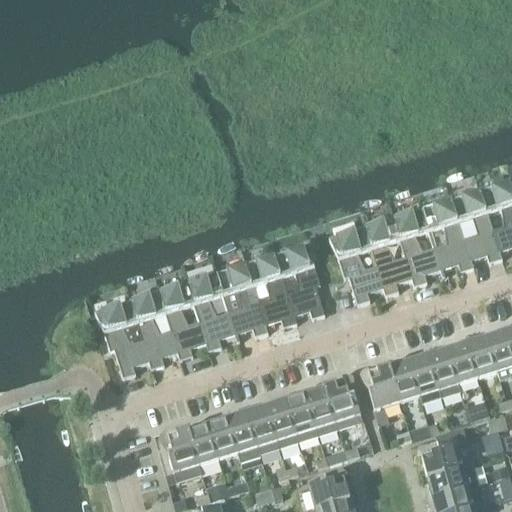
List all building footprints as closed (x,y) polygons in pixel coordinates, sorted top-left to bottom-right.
[(511,188),(480,199),(487,219),(488,218),(493,235),(492,235),(499,257),(500,257),(508,254),(507,245),(511,243),(511,188)] [(480,199),(452,208),(458,228),(459,227),(464,244),(463,244),(470,266),(471,266),(480,263),(478,255),(484,253),(489,268),(502,264),(500,257),(499,257),(492,235),(493,235),(488,218),(487,219),(480,199)] [(452,208),(423,217),(444,283),(445,282),(443,275),(451,272),(450,264),(455,262),(460,277),(474,273),(471,266),(470,266),(463,244),(464,244),(459,227),(458,228),(452,208)] [(423,217),(394,226),(401,246),(399,246),(404,262),(406,262),(413,284),(411,285),(414,292),(427,288),(422,272),(428,270),(432,278),(440,276),(442,283),(444,283),(423,217)] [(394,226),(366,235),(372,255),(371,255),(376,271),(377,271),(384,293),(383,294),(385,301),(398,297),(393,281),(399,279),(403,287),(411,285),(413,284),(406,262),(404,262),(399,246),(401,246),(394,226)] [(372,255),(366,235),(329,246),(338,266),(344,283),(348,282),(357,310),(370,306),(365,290),(371,288),(374,296),(383,294),(384,293),(377,271),(376,271),(371,255),(372,255)] [(311,252),(275,264),(281,284),(282,283),(287,299),(286,300),(293,322),(294,321),(303,319),(301,310),(307,308),(312,324),(325,320),(316,292),(320,291),(315,273),(311,252)] [(275,264),(246,273),(252,293),(254,292),(259,308),(257,309),(264,331),(266,330),(274,328),(273,319),(279,317),(283,333),(297,329),(294,321),(293,322),(286,300),(287,299),(282,283),(281,284),(275,264)] [(246,273),(217,282),(238,347),(239,347),(237,339),(246,337),(244,328),(250,326),(255,342),(268,338),(266,330),(264,331),(257,309),(259,308),(254,292),(252,293),(246,273)] [(217,282),(189,291),(195,311),(194,311),(199,327),(200,327),(207,349),(206,349),(208,357),(221,353),(217,337),(222,335),(226,343),(235,340),(237,348),(238,347),(217,282)] [(189,291),(160,300),(167,320),(165,320),(170,336),(172,336),(179,358),(177,358),(180,366),(193,362),(188,346),(194,344),(198,352),(206,349),(207,349),(200,327),(199,327),(194,311),(195,311),(189,291)] [(160,300),(132,309),(138,329),(137,329),(142,345),(143,345),(150,367),(149,367),(151,375),(164,371),(159,355),(165,353),(169,361),(177,358),(179,358),(172,336),(170,336),(165,320),(167,320),(160,300)] [(138,329),(132,309),(95,320),(104,339),(110,357),(114,356),(123,384),(136,380),(131,364),(136,362),(140,370),(149,367),(150,367),(143,345),(142,345),(137,329),(138,329)] [(499,339),(486,343),(497,377),(511,372),(511,356),(504,331),(502,332),(498,334),(499,339)] [(472,342),(465,344),(478,383),(497,377),(486,343),(473,347),(472,342)] [(460,351),(448,355),(458,389),(478,383),(465,344),(461,345),(459,346),(460,351)] [(427,356),(439,395),(441,403),(461,397),(458,389),(448,355),(435,359),(433,354),(431,355),(427,356)] [(421,363),(409,367),(419,402),(439,395),(427,356),(422,357),(420,358),(421,363)] [(387,368),(389,373),(400,408),(419,402),(409,367),(396,371),(394,367),(392,367),(387,368)] [(400,408),(389,373),(369,380),(373,397),(369,398),(375,416),(400,408)] [(345,387),(325,393),(338,436),(363,428),(355,402),(350,404),(345,387)] [(318,396),(305,400),(318,442),(338,436),(325,393),(323,388),(321,389),(317,391),(318,396)] [(286,400),(284,401),(299,448),(318,442),(305,400),(292,404),(291,399),(286,400)] [(279,408),(266,412),(279,454),(299,448),(284,401),(282,401),(278,403),(279,408)] [(509,414),(506,406),(496,409),(499,417),(509,414)] [(247,412),(245,413),(260,460),(279,454),(266,412),(253,416),(252,411),(247,412)] [(227,424),(238,459),(241,468),(260,462),(260,460),(245,413),(241,414),(239,415),(240,420),(227,424)] [(467,417),(469,426),(481,422),(478,414),(467,417)] [(504,421),(495,423),(499,436),(507,433),(504,421)] [(210,424),(206,425),(219,465),(238,459),(227,424),(214,428),(213,423),(210,424)] [(499,436),(495,423),(487,425),(491,438),(499,436)] [(201,432),(188,436),(199,471),(219,465),(206,425),(204,426),(200,428),(201,432)] [(428,429),(411,434),(414,443),(431,438),(428,429)] [(422,463),(427,484),(462,474),(457,455),(469,452),(464,434),(435,442),(438,453),(437,453),(439,458),(422,463)] [(199,471),(188,436),(168,443),(173,460),(168,461),(173,477),(174,479),(199,471)] [(397,440),(399,448),(411,444),(409,436),(397,440)] [(511,438),(503,441),(506,455),(507,455),(511,453),(511,438)] [(344,456),(347,464),(359,461),(357,452),(344,456)] [(338,459),(325,463),(327,471),(340,467),(338,459)] [(327,471),(325,463),(316,466),(318,474),(327,471)] [(427,502),(428,505),(479,490),(474,471),(462,474),(427,484),(431,497),(426,498),(427,500),(427,502)] [(296,472),(286,475),(288,483),(298,480),(296,472)] [(288,483),(286,475),(277,478),(279,486),(288,483)] [(496,478),(498,485),(499,485),(509,482),(507,475),(496,478)] [(173,477),(165,480),(167,489),(176,487),(174,479),(173,477)] [(511,491),(509,482),(499,485),(504,505),(511,502),(511,491)] [(267,484),(255,488),(257,497),(270,493),(267,484)] [(308,489),(314,511),(325,511),(350,505),(344,484),(327,489),(326,484),(308,489)] [(227,492),(230,500),(249,495),(247,486),(227,492)] [(208,499),(211,507),(230,501),(227,490),(207,496),(208,499)] [(434,510),(435,511),(477,511),(485,510),(479,490),(428,505),(429,509),(430,511),(434,510)] [(278,492),(263,496),(266,508),(282,504),(278,492)] [(266,508),(263,496),(254,499),(258,511),(266,508)] [(196,503),(198,511),(211,507),(208,499),(196,503)]
